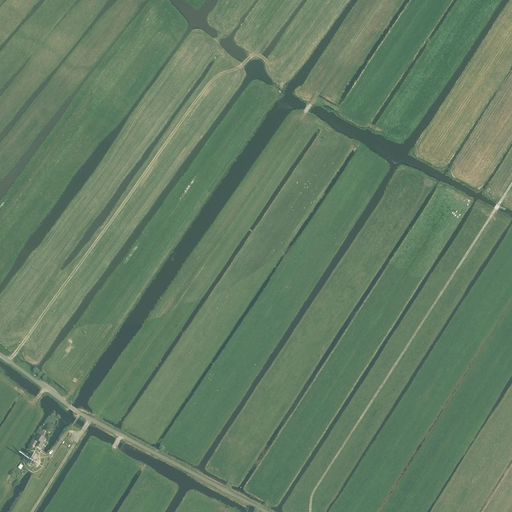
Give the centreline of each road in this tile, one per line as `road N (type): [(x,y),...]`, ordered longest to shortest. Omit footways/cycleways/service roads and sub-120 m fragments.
road 1 (track): [(309,511),(312,493),(493,211)]
road 2 (unclassified): [(265,511),(69,407),(0,355)]
